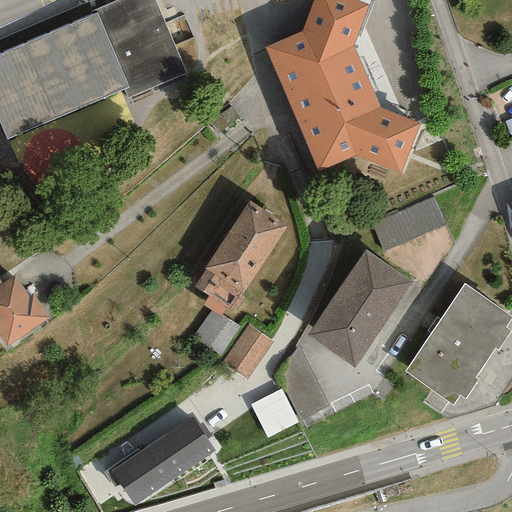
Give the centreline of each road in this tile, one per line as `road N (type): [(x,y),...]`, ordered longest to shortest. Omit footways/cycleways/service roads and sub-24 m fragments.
road 1 (secondary): [(219,511),(511,424)]
road 2 (residential): [(269,0),(262,89),(317,238)]
road 3 (residential): [(435,0),(511,223)]
